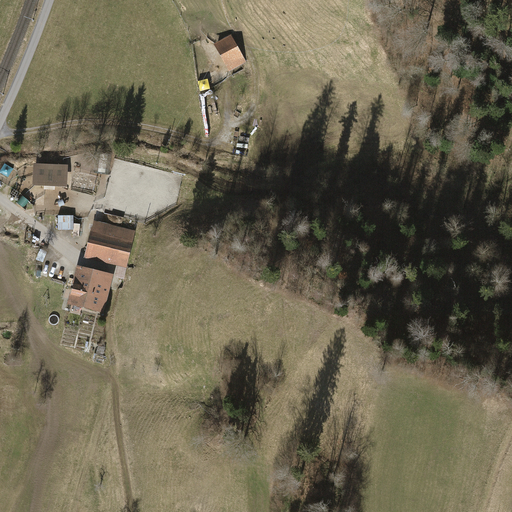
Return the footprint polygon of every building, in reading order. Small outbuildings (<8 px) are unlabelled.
[(230,36),(212,46),(228,75),(246,65),(230,36)] [(111,157),(98,155),(96,172),(109,174),(111,157)] [(68,164),(34,163),(33,185),(66,187),(68,164)] [(99,177),(73,170),(69,187),(94,193),(99,177)] [(74,215),(58,215),(58,229),(73,229),(74,215)] [(136,231),(93,220),(84,257),(118,265),(115,277),(124,279),(136,231)] [(114,274),(77,264),(67,303),(104,313),(114,274)]
